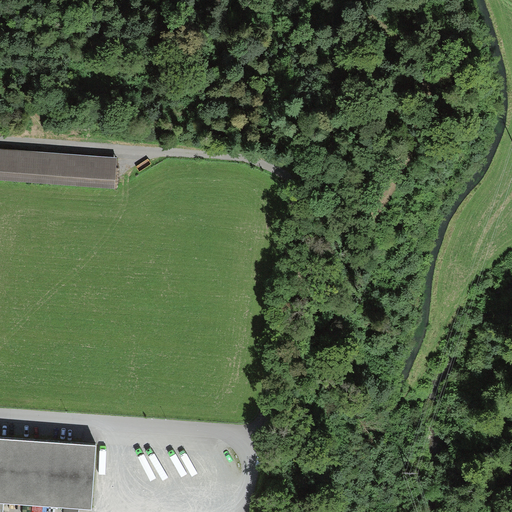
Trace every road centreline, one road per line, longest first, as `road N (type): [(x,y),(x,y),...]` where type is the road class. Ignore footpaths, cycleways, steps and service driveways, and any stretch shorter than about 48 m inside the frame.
road 1 (unclassified): [(259,436),(296,204),(291,180),(278,167),(243,157),(0,139)]
road 2 (track): [(345,0),(403,44),(426,79),(428,112),(351,253)]
road 3 (unclassified): [(0,415),(259,436)]
